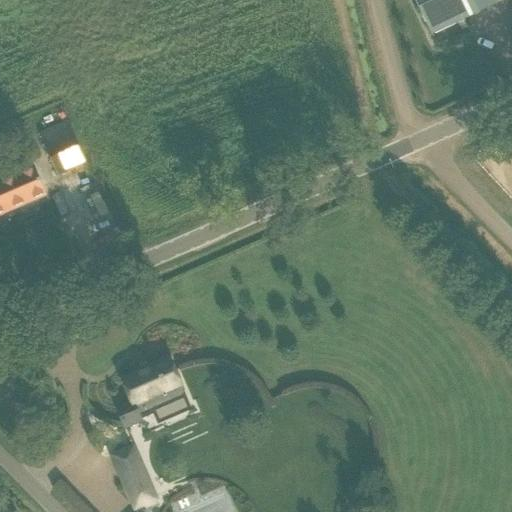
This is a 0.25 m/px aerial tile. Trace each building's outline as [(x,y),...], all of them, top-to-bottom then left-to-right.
[(415,0),(432,35),(459,22),(447,0),(415,0)] [(447,0),(459,22),(506,0),(447,0)] [(42,139),(57,176),(87,164),(72,127),(42,139)] [(0,184),(0,215),(47,196),(34,165),(6,177),(8,181),(0,184)] [(117,410),(125,428),(142,421),(139,415),(185,395),(169,358),(148,367),(149,369),(138,374),(137,372),(122,379),(132,403),(117,410)] [(111,456),(135,510),(157,500),(134,446),(111,456)]
